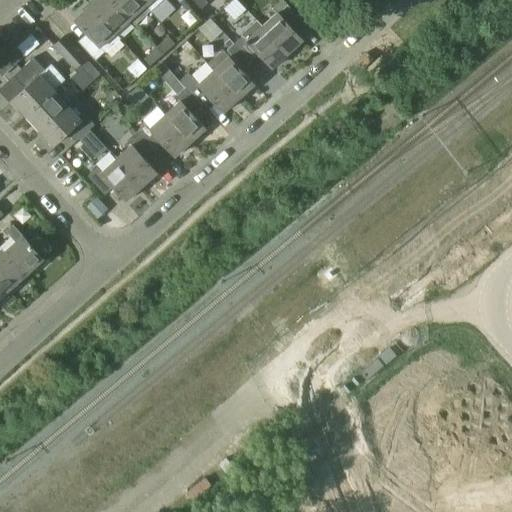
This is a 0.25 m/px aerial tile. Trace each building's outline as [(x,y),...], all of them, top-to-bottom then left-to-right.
[(96,0),(97,1),(91,7),(115,33),(129,20),(130,20),(111,0),(96,0)] [(111,0),(130,20),(129,20),(135,26),(150,11),(139,0),(111,0)] [(139,0),(150,11),(161,0),(139,0)] [(208,2),(206,0),(193,0),(201,9),(208,2)] [(277,13),(262,26),(286,52),(292,46),(294,48),(303,40),(296,32),(305,24),(282,0),(281,0),(273,8),(277,13)] [(105,53),(120,39),(115,33),(91,7),(84,14),(82,12),(74,20),(87,34),(78,42),(94,61),(104,52),(105,53)] [(243,35),(233,43),(251,62),(259,54),(272,68),(281,60),(279,58),(286,52),(262,26),(257,20),(242,34),(243,35)] [(28,54),(42,40),(34,33),(21,47),(28,54)] [(87,58),(66,35),(53,46),(74,70),(87,58)] [(175,43),(168,36),(155,48),(162,55),(175,43)] [(223,50),(208,64),(214,70),(237,96),(244,90),(246,92),(254,84),(242,70),(251,62),(233,43),(224,52),(223,50)] [(144,58),(150,65),(162,55),(155,48),(144,58)] [(25,89),(12,101),(26,116),(62,83),(49,68),(45,71),(34,58),(21,70),(24,73),(17,79),(25,89)] [(100,73),(89,61),(82,68),(93,80),(100,73)] [(179,80),(185,87),(185,88),(202,106),(211,98),(224,112),(233,104),(231,102),(237,96),(214,70),(199,84),(188,72),(179,80)] [(181,101),(165,114),(189,140),(196,134),(198,136),(206,129),(193,114),(202,106),(185,88),(176,96),(181,101)] [(54,91),(26,116),(34,124),(35,123),(42,129),(68,105),(61,98),(54,91)] [(68,105),(42,129),(48,136),(46,138),(54,146),(67,133),(76,142),(94,125),(86,116),(81,120),(68,105)] [(151,128),(146,123),(136,132),(153,151),(163,142),(175,157),(185,148),(183,146),(189,140),(165,114),(151,128)] [(153,151),(136,132),(127,141),(131,145),(117,159),(140,185),(146,179),(148,181),(157,173),(145,159),(153,151)] [(88,176),(105,196),(114,187),(127,201),(135,193),(133,191),(140,185),(117,159),(101,173),(97,168),(88,176)] [(7,232),(16,243),(5,253),(26,276),(31,271),(34,274),(46,264),(42,260),(44,259),(13,226),(7,232)] [(0,283),(10,296),(22,285),(19,282),(26,276),(5,253),(0,256),(0,283)] [(0,305),(10,296),(0,283),(0,305)] [(476,511),(446,430),(506,382),(503,378),(511,370),(511,306),(375,416),(409,511),(476,511)] [(378,356),(359,372),(360,373),(366,381),(367,381),(397,356),(397,355),(390,347),(378,357),(378,356)]
